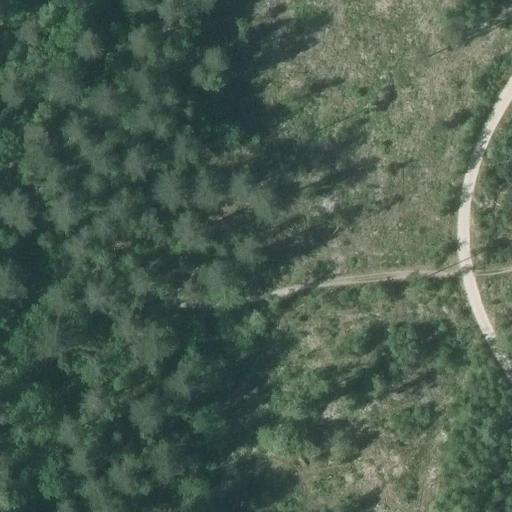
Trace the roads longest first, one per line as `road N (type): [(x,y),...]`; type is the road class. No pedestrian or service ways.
road 1 (unknown): [(511,266),(0,312)]
road 2 (track): [(511,86),(474,154),(461,209),(468,301),(511,375)]
road 3 (track): [(51,511),(0,306)]
road 4 (track): [(0,130),(52,0)]
